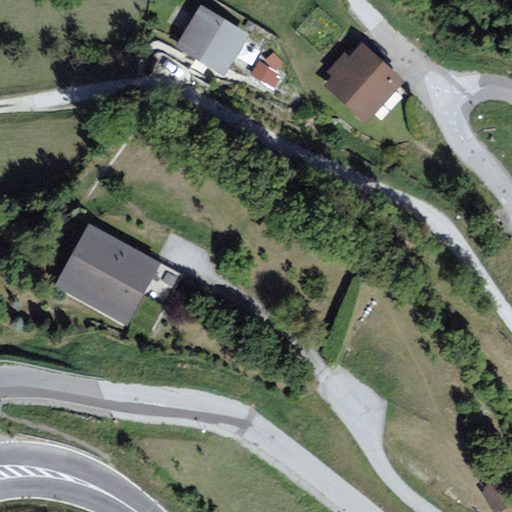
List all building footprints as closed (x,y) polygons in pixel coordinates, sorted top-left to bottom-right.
[(244,39),(195,10),(173,47),(221,76),(244,39)] [(356,45),(321,84),(366,125),(401,86),(356,45)] [(255,67),(266,80),(282,67),(272,54),(255,67)] [(157,268),(84,230),(54,287),(127,325),(157,268)] [(149,331),(162,311),(145,300),(132,321),(149,331)]
